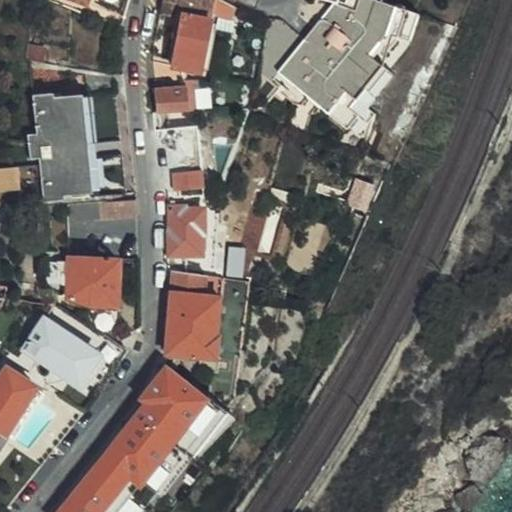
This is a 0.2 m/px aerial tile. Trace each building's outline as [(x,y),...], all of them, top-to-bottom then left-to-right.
[(143,32),(142,44),(147,47),(158,53),(193,61),(201,2),(224,7),(225,2),(230,3),(230,0),(149,0),(148,7),(143,32)] [(334,26),(325,18),(322,16),(317,14),(311,15),(268,65),(329,115),(348,93),(375,61),(365,52),(383,31),(390,33),(398,6),(378,0),(347,0),(346,5),(342,17),(334,26)] [(339,2),(325,18),(334,26),(342,17),(346,5),(339,2)] [(407,9),(398,6),(390,33),(399,36),(407,9)] [(19,34),(17,51),(20,51),(34,54),(35,37),(19,34)] [(34,54),(20,51),(24,119),(14,119),(16,144),(27,143),(31,186),(113,181),(105,80),(77,81),(76,59),(34,54)] [(157,58),(143,56),(147,80),(159,79),(157,59),(157,58)] [(375,61),(348,93),(356,100),(383,67),(375,61)] [(159,79),(147,80),(149,102),(192,100),(191,75),(159,79)] [(198,87),(199,105),(213,104),(212,86),(198,87)] [(193,115),(150,118),(155,164),(157,184),(165,184),(166,181),(198,178),(197,161),(193,115)] [(346,167),(336,194),(355,200),(365,174),(346,167)] [(127,205),(125,189),(92,191),(94,208),(127,205)] [(160,233),(158,259),(164,259),(177,261),(176,244),(192,244),(192,224),(196,220),(196,204),(192,199),(175,199),(175,196),(161,197),(160,233)] [(56,272),(57,288),(78,294),(105,294),(106,249),(57,248),(57,252),(56,272)] [(46,271),(56,272),(57,252),(47,253),(46,271)] [(163,284),(156,342),(208,349),(210,327),(208,327),(214,267),(204,266),(177,261),(164,259),(162,282),(163,284)] [(79,299),(78,304),(79,308),(103,324),(104,321),(105,299),(79,299)] [(63,378),(91,394),(100,383),(109,369),(117,352),(108,337),(92,328),(63,378)] [(0,407),(25,372),(0,357),(0,407)] [(100,440),(43,511),(44,511),(81,511),(122,461),(132,469),(166,431),(177,441),(215,402),(214,402),(196,387),(195,389),(192,388),(156,359),(133,389),(138,392),(100,440)] [(215,402),(177,441),(185,449),(186,450),(200,436),(223,410),(222,409),(215,402)]
